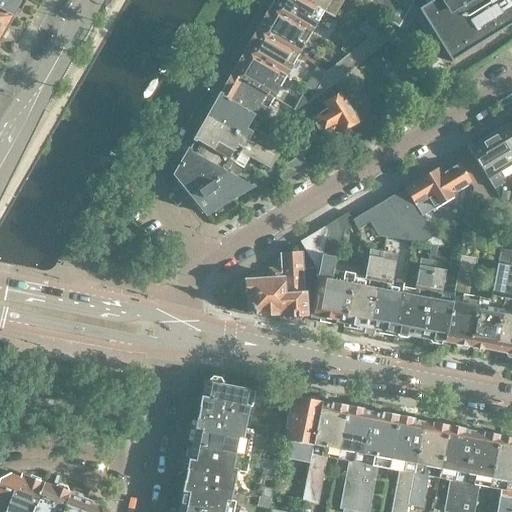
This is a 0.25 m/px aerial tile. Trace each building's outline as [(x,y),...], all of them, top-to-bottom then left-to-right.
[(0,0),(0,9),(14,17),(18,10),(21,12),(27,0),(0,0)] [(305,0),(274,0),(270,9),(311,33),(317,23),(323,12),(324,11),(305,0)] [(305,0),(324,11),(333,15),(342,0),(305,0)] [(355,0),(360,3),(391,21),(388,23),(389,23),(398,28),(413,2),(414,0),(396,0),(395,2),(390,0),(355,0)] [(511,0),(433,0),(418,10),(450,63),(511,24),(511,0)] [(0,41),(14,17),(0,9),(0,41)] [(270,9),(257,30),(299,54),(305,44),(311,33),(270,9)] [(364,23),(357,30),(369,37),(377,31),(364,23)] [(315,92),(309,102),(390,39),(381,28),(377,31),(369,37),(355,48),(348,54),(327,71),(315,92)] [(257,30),(245,52),(287,76),(293,66),(292,66),(298,55),(299,56),(299,54),(257,30)] [(348,54),(355,48),(347,42),(340,48),(348,54)] [(245,52),(232,74),(274,98),(280,88),(287,76),(245,52)] [(389,52),(379,60),(404,91),(414,84),(389,52)] [(316,57),(313,63),(320,66),(323,61),(316,57)] [(232,74),(221,93),(223,95),(222,96),(255,115),(254,116),(259,119),(262,120),(274,98),(232,74)] [(302,115),(309,102),(315,92),(308,88),(295,111),(302,115)] [(221,93),(208,116),(249,139),(278,155),(283,145),(254,129),(259,119),(254,116),(255,115),(222,96),(223,95),(221,93)] [(324,108),(311,117),(322,136),(337,127),(341,133),(358,123),(340,93),(321,104),(324,108)] [(208,116),(195,139),(236,161),(241,152),(270,168),(278,155),(249,139),(208,116)] [(280,123),(271,118),(268,123),(277,129),(280,123)] [(511,121),(496,131),(511,157),(511,121)] [(478,144),(469,149),(492,189),(502,184),(496,174),(511,165),(511,157),(496,131),(477,142),(478,144)] [(189,151),(175,175),(190,194),(226,172),(233,159),(195,139),(189,151)] [(297,173),(308,166),(301,154),(284,165),(297,173)] [(418,180),(419,182),(423,189),(422,189),(434,209),(456,196),(454,193),(471,183),(459,164),(442,174),(439,168),(418,180)] [(297,173),(286,166),(273,181),(279,184),(297,173)] [(190,194),(206,214),(252,187),(226,172),(190,194)] [(405,188),(352,220),(355,224),(355,225),(358,229),(369,222),(377,235),(423,243),(434,236),(430,230),(440,223),(432,210),(434,209),(427,198),(424,200),(420,194),(411,199),(405,188)] [(510,202),(511,193),(511,191),(502,190),(500,200),(510,202)] [(318,272),(311,315),(310,316),(319,318),(318,322),(335,325),(336,321),(344,323),(343,327),(345,327),(353,284),(352,284),(354,275),(333,270),(335,258),(338,259),(343,232),(355,225),(355,224),(352,220),(347,213),(324,227),(327,231),(322,255),(318,272)] [(300,241),(308,254),(318,272),(322,255),(327,231),(324,227),(300,241)] [(452,301),(445,341),(454,343),(457,347),(465,349),(469,345),(470,346),(478,305),(479,297),(468,295),(475,258),(469,257),(473,236),(464,235),(460,255),(453,293),(452,301)] [(478,305),(470,346),(471,346),(473,350),(482,352),(485,348),(495,350),(503,310),(511,267),(511,260),(511,246),(502,245),(500,258),(498,258),(497,264),(491,300),(479,297),(478,305)] [(435,261),(420,337),(428,338),(432,343),(440,344),(444,341),(445,341),(452,301),(453,293),(442,291),(447,263),(443,262),(446,248),(438,247),(435,261)] [(353,284),(345,327),(360,329),(361,326),(369,327),(378,282),(383,252),(370,249),(364,280),(355,278),(353,284)] [(369,327),(378,329),(377,333),(394,336),(401,293),(403,284),(393,282),(397,254),(383,252),(378,282),(369,327)] [(270,269),(270,277),(270,279),(247,280),(247,281),(244,281),(241,284),(241,292),(245,295),(248,294),(249,309),(254,314),(262,314),(263,314),(277,314),(277,313),(284,313),(284,316),(286,315),(290,320),(300,319),(304,314),(306,314),(311,315),(318,272),(308,254),(302,255),(281,256),(282,269),(270,269)] [(401,293),(394,336),(406,338),(411,335),(420,337),(435,261),(420,258),(413,296),(401,293)] [(503,310),(495,350),(505,352),(507,357),(511,357),(511,260),(511,267),(503,310)] [(201,396),(197,419),(221,423),(223,411),(247,416),(250,403),(253,391),(223,385),(224,381),(221,378),(213,377),(210,379),(209,382),(205,381),(202,396),(201,396)] [(288,423),(285,440),(296,443),(294,452),(311,456),(313,445),(321,404),(317,399),(311,398),(305,402),(296,400),(294,411),(290,410),(287,423),(288,423)] [(284,406),(268,404),(265,420),(281,423),(284,406)] [(313,445),(311,456),(301,501),(318,504),(326,457),(337,459),(346,409),(345,409),(343,405),(337,404),(333,406),(322,404),(321,404),(313,445)] [(346,409),(337,459),(348,461),(339,508),(343,509),(342,511),(353,511),(372,414),(362,412),(360,408),(352,406),(349,409),(346,409)] [(192,441),(191,445),(235,454),(244,456),(247,439),(243,438),(247,416),(223,411),(221,423),(197,419),(195,426),(192,429),(190,439),(192,441)] [(372,414),(353,511),(368,511),(377,467),(388,469),(398,419),(396,418),(394,414),(387,413),(383,416),(372,414)] [(398,419),(388,469),(398,470),(390,511),(406,511),(408,505),(423,423),(412,421),(410,417),(403,416),(399,419),(398,419)] [(281,424),(269,422),(267,434),(278,436),(281,424)] [(422,508),(428,476),(440,478),(449,429),(423,423),(408,505),(422,508)] [(449,429),(440,478),(449,480),(443,511),(444,511),(459,511),(474,433),(449,429)] [(474,433),(459,511),(473,511),(479,486),(491,488),(500,438),(474,433)] [(500,438),(491,488),(500,490),(495,511),(511,511),(511,439),(511,437),(504,435),(501,438),(500,438)] [(186,470),(187,470),(210,475),(208,487),(232,492),(237,470),(241,471),(244,456),(235,454),(191,445),(191,447),(187,450),(186,458),(188,463),(186,470)] [(182,491),(183,492),(180,508),(200,511),(232,511),(235,502),(230,500),(232,492),(208,487),(210,475),(187,470),(182,491)] [(0,511),(1,511),(32,511),(43,484),(23,475),(21,479),(10,474),(1,479),(0,481),(0,511)] [(43,484),(32,511),(61,511),(69,494),(68,493),(67,487),(59,484),(53,487),(44,483),(43,484)] [(272,491),(262,489),(260,497),(270,499),(272,491)] [(69,494),(61,511),(88,511),(91,504),(90,504),(90,503),(82,499),(81,495),(74,493),(70,494),(69,494)]
